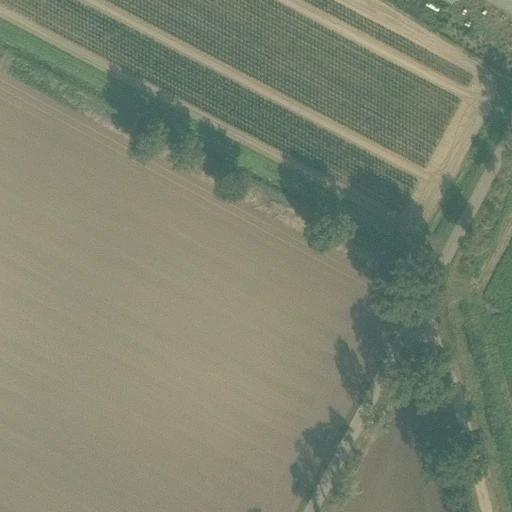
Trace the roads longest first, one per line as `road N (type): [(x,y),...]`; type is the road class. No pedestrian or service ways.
road 1 (unclassified): [(310,511),(511,132)]
road 2 (track): [(421,302),(489,511)]
